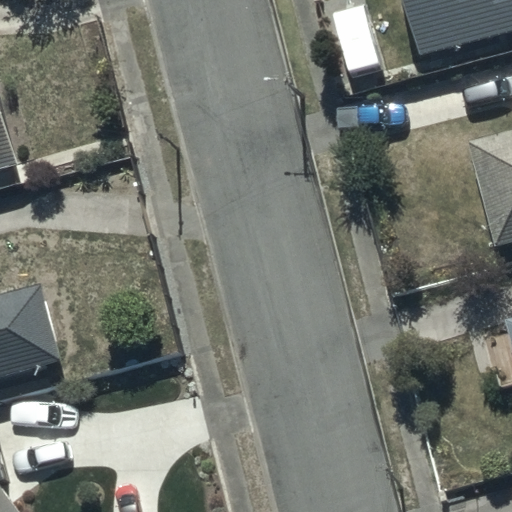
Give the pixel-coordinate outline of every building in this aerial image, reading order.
[(511,0),(412,0),(424,50),(511,29),(511,0)] [(0,166),(30,158),(3,59),(0,59),(0,166)] [(511,125),(477,135),(504,240),(511,238),(511,125)] [(0,291),(0,376),(71,357),(50,278),(0,291)] [(511,332),(486,339),(497,383),(511,379),(511,332)] [(1,409),(0,409),(0,475),(16,472),(1,409)] [(43,511),(19,477),(0,489),(0,511),(43,511)]
